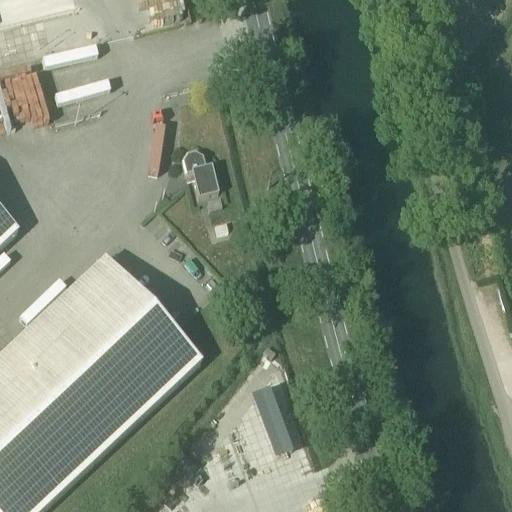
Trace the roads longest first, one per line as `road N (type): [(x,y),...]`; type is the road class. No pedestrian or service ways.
road 1 (secondary): [(387,511),(337,350),(250,0)]
road 2 (unclassified): [(511,444),(390,0)]
